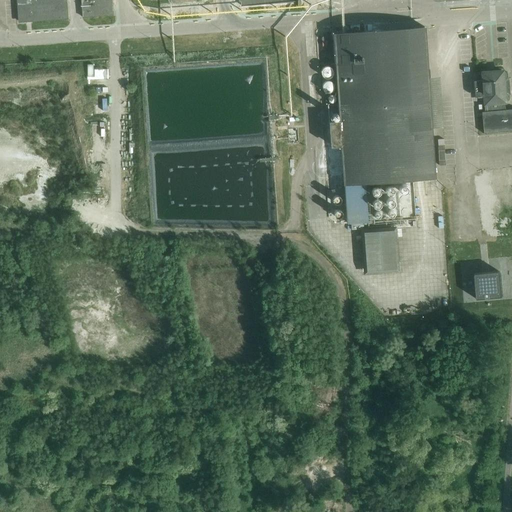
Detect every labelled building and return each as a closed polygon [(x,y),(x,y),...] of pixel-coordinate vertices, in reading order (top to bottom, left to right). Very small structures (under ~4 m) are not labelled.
[(17,0),(19,21),(66,18),(65,0),(17,0)] [(80,0),(82,17),(113,15),(112,0),(80,0)] [(340,121),(329,121),(331,147),(342,146),(342,152),(344,184),(345,192),(347,223),(368,222),(367,203),(365,182),(412,179),(435,178),(431,128),(428,77),(425,26),(424,19),(363,23),(364,31),(334,33),(340,121)] [(96,63),(90,63),(89,84),(96,84),(96,97),(109,97),(109,61),(96,61),(96,63)] [(483,112),(484,134),(511,131),(511,109),(507,110),(506,102),(508,100),(507,95),(504,92),(503,92),(503,82),(506,79),(506,74),(505,73),(503,71),(483,73),(483,83),(479,83),(476,85),(477,94),(480,96),(484,95),(485,104),(483,104),(484,112),(483,112)] [(108,110),(107,99),(95,100),(96,111),(108,110)] [(342,152),(322,153),(325,193),(345,192),(344,184),(342,152)] [(366,272),(401,270),(399,227),(363,229),(366,272)] [(498,271),(473,274),(472,274),(475,298),(475,299),(500,297),(500,296),(501,296),(498,272),(498,271)]
